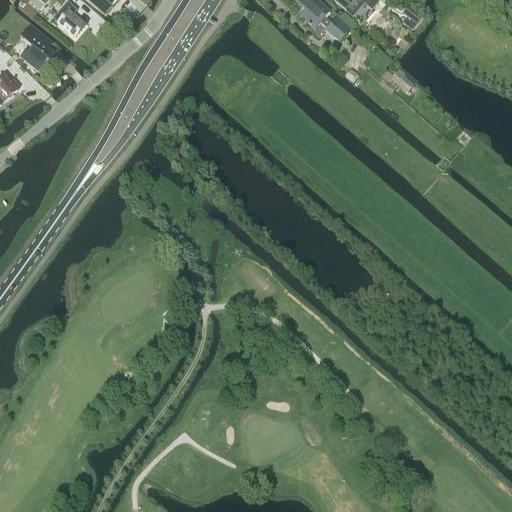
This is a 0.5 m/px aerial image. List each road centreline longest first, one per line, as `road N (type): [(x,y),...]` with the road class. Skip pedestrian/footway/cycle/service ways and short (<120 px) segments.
road 1 (primary): [(70,200),(135,120),(213,0)]
road 2 (unclassified): [(0,163),(138,42),(169,0)]
road 3 (primary): [(185,0),(70,200)]
road 4 (primary): [(0,299),(70,200)]
